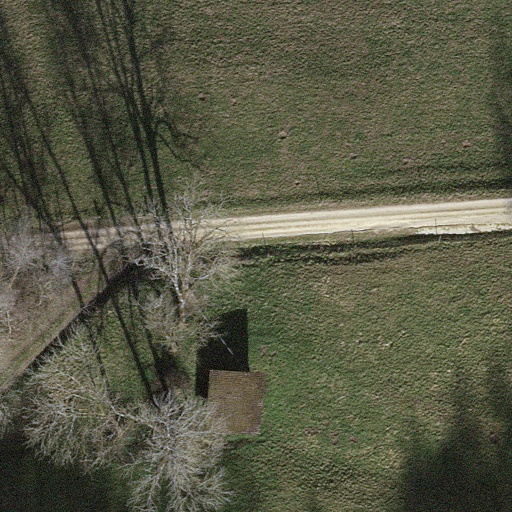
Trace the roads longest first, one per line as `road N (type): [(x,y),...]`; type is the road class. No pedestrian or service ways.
road 1 (track): [(511,202),(0,244)]
road 2 (track): [(0,384),(106,232)]
